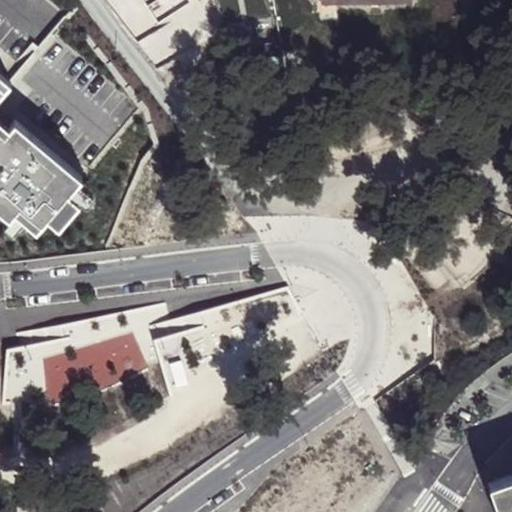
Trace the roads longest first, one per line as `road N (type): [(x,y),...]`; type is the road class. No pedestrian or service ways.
road 1 (residential): [(0,283),(247,256)]
road 2 (residential): [(247,256),(301,250),(349,270),(364,296),(366,339),(344,385)]
road 3 (residential): [(344,385),(173,511)]
